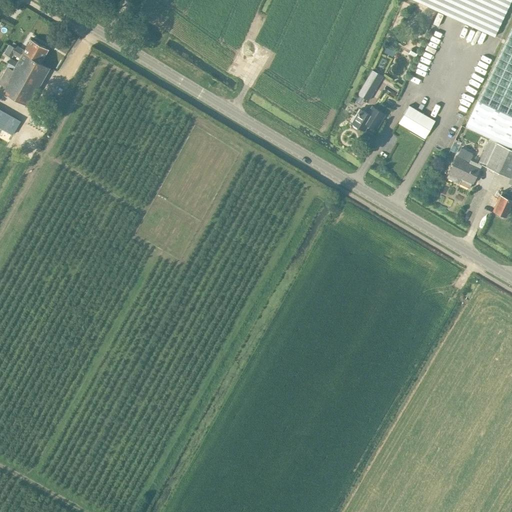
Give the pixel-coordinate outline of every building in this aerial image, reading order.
[(413,0),(414,0),(494,37),(511,0),(413,0)] [(511,29),(466,128),(489,138),(477,163),(511,178),(511,175),(511,29)] [(0,83),(4,86),(2,90),(28,105),(49,68),(40,63),(48,49),(31,39),(24,50),(17,46),(16,48),(10,45),(5,53),(11,57),(13,54),(20,58),(17,63),(10,59),(6,66),(8,67),(0,80),(0,83)] [(412,48),(409,54),(414,57),(417,51),(412,48)] [(372,70),(357,94),(369,101),(376,88),(370,85),(378,73),(372,70)] [(361,109),(353,123),(353,126),(358,129),(361,128),(364,129),(367,123),(376,129),(385,113),(372,105),(368,112),(361,109)] [(409,105),(398,123),(424,138),(435,120),(409,105)] [(20,121),(0,109),(0,123),(14,132),(20,121)] [(44,117),(38,114),(29,130),(35,133),(44,117)] [(28,133),(21,146),(28,150),(35,136),(28,133)] [(461,148),(447,178),(469,188),(479,168),(467,163),(472,153),(461,148)] [(511,195),(502,191),(494,211),(498,212),(499,215),(503,217),(505,215),(506,216),(511,201),(511,195)]
